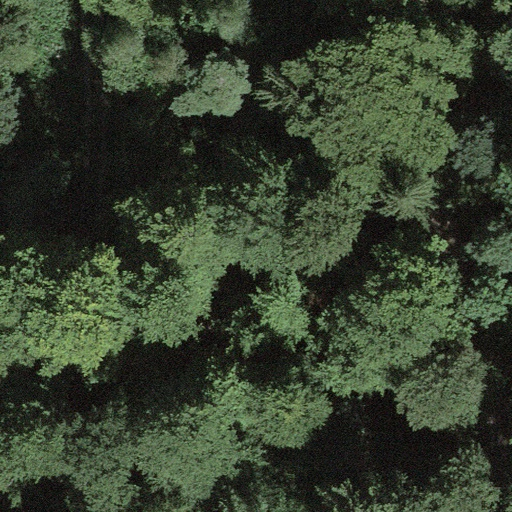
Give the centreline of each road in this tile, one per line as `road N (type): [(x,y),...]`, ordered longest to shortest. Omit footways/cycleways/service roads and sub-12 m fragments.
road 1 (track): [(475,511),(427,0)]
road 2 (track): [(0,484),(30,455),(84,334),(84,0)]
